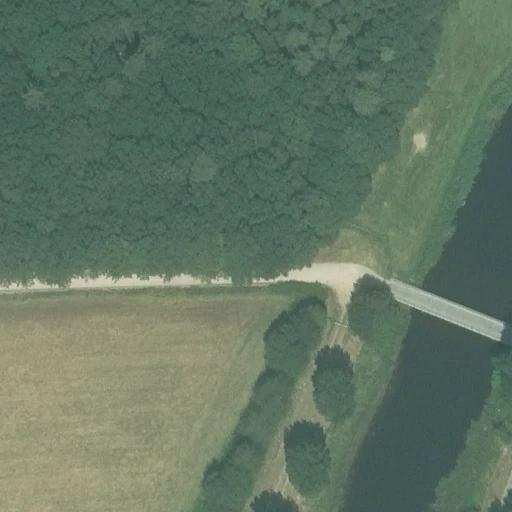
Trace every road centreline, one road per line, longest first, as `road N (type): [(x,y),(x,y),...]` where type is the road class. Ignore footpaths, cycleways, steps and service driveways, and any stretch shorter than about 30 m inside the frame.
road 1 (track): [(415,297),(322,276),(0,289)]
road 2 (track): [(264,511),(355,268)]
